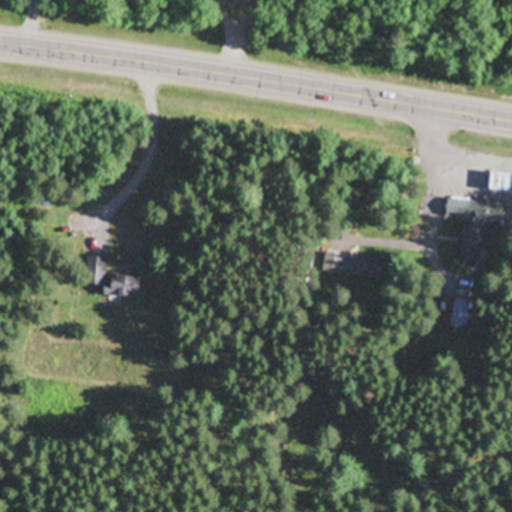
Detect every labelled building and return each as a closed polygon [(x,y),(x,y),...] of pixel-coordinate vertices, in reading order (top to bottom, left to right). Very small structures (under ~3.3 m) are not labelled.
[(497,191),(511,193),(511,173),(499,172),(497,191)] [(446,210),(448,194),(468,196),(468,194),(494,197),(493,200),(507,201),(506,219),(446,210)] [(459,254),(485,257),(490,218),(466,214),(459,254)] [(352,253),(346,271),(381,280),(386,259),(352,253)] [(107,258),(90,258),(90,282),(107,282),(107,258)] [(143,277),(108,277),(108,297),(144,297),(143,277)]
